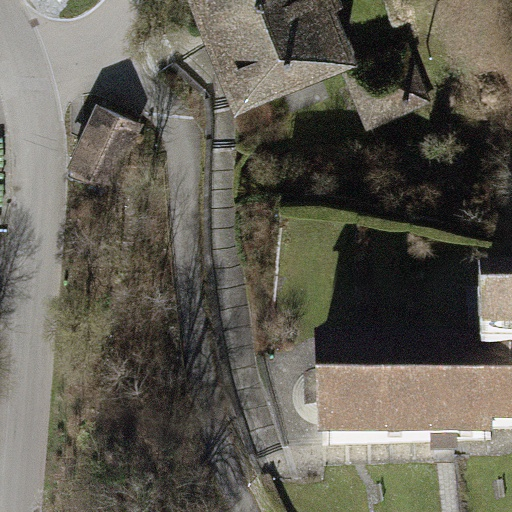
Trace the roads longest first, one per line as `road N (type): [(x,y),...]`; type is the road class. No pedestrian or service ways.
road 1 (residential): [(13,511),(35,173),(25,74)]
road 2 (residential): [(25,74),(84,57),(125,0)]
